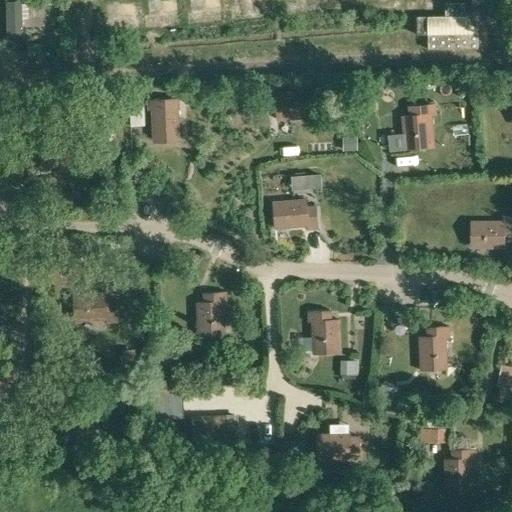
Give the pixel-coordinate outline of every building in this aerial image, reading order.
[(428,34),(428,49),(478,48),(478,34),(465,17),(465,4),(445,4),(445,16),(416,17),(416,34),(428,34)] [(318,109),(319,109),(317,85),(306,86),(307,91),(274,93),(276,116),(291,115),(291,119),(310,117),(309,108),(317,107),(318,109)] [(174,126),(178,126),(178,107),(168,107),(168,99),(170,99),(170,98),(146,99),(146,110),(151,110),(152,142),(175,141),(174,126)] [(429,115),(434,114),(433,103),(409,106),(409,107),(411,107),(412,115),(402,115),(404,135),(408,134),(409,149),(432,147),(429,115)] [(59,163),(73,162),(71,139),(39,142),(38,137),(28,139),(30,162),(31,162),(31,160),(39,160),(40,169),(59,167),(59,163)] [(307,230),(318,229),(316,205),(314,205),(315,207),(307,208),(306,198),(287,200),(287,204),(272,205),(274,228),(307,225),(307,230)] [(511,216),(503,216),(503,221),(471,221),(470,243),(485,244),(485,248),(504,248),(504,239),(511,238),(511,216)] [(223,302),(227,302),(227,291),(203,292),(203,293),(205,293),(205,301),(196,301),(197,321),(201,320),(201,335),(224,334),(223,302)] [(117,322),(116,299),(115,299),(115,300),(107,301),(106,292),(73,295),(74,317),(89,316),(89,320),(106,319),(107,322),(117,322)] [(334,338),(338,338),(338,319),(329,319),(328,311),(330,311),(330,310),(306,310),(307,321),(311,321),(312,353),(335,353),(334,338)] [(445,337),(450,336),(450,326),(426,326),(426,328),(428,328),(428,335),(419,336),(419,355),(423,355),(424,370),(446,369),(445,337)] [(90,436),(101,435),(98,411),(97,411),(97,413),(90,414),(89,404),(70,406),(70,410),(55,411),(57,434),(89,431),(90,436)] [(225,446),(236,446),(235,422),(234,422),(234,424),(226,424),(226,415),(206,415),(207,419),(192,420),(192,442),(225,441),(225,446)] [(349,464),(360,463),(359,439),(358,439),(358,441),(350,442),(350,432),(331,433),(331,437),(316,438),(317,460),(349,459),(349,464)] [(471,459),(475,459),(475,448),(451,449),(451,450),(453,450),(453,458),(444,458),(444,477),(448,477),(449,492),(471,491),(471,459)]
